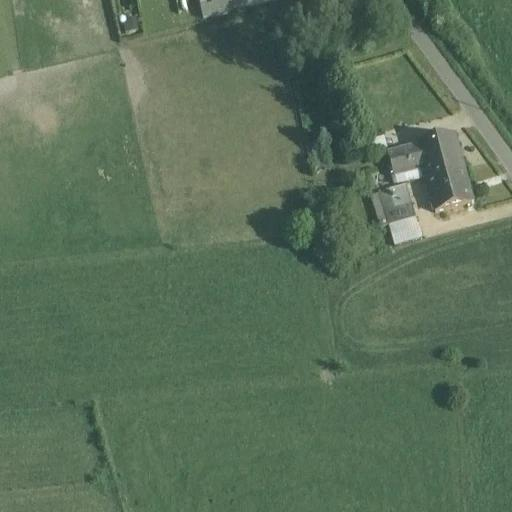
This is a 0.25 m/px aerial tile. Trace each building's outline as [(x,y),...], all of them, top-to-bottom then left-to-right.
[(233,14),(231,3),(210,7),(208,0),(197,0),(201,20),(233,14)] [(454,137),(417,147),(417,148),(423,170),(426,180),(463,170),(454,137)] [(417,148),(388,156),(394,178),(423,170),(417,148)] [(463,170),(426,180),(435,214),(472,204),(463,170)] [(419,241),(410,186),(382,191),(391,246),(419,241)]
